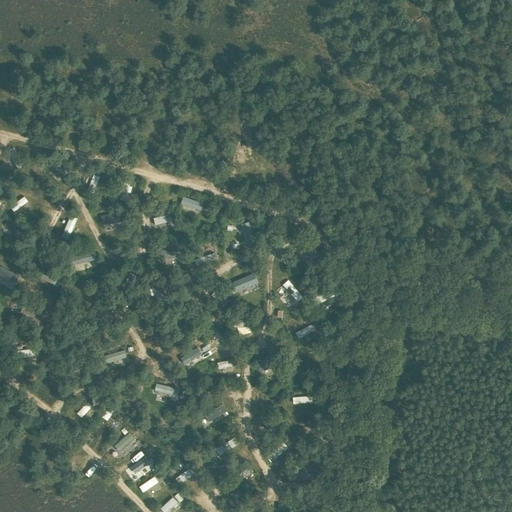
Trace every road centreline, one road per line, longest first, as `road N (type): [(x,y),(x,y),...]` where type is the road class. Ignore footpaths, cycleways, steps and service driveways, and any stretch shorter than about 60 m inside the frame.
road 1 (track): [(0,132),(204,189),(324,238),(357,297),(333,511)]
road 2 (track): [(251,511),(271,485),(246,422),(248,357),(267,322),(269,260),(305,226)]
road 3 (track): [(145,511),(52,413),(0,373)]
road 4 (track): [(197,0),(154,146),(154,176)]
road 5 (track): [(52,413),(140,359),(140,341),(126,321)]
